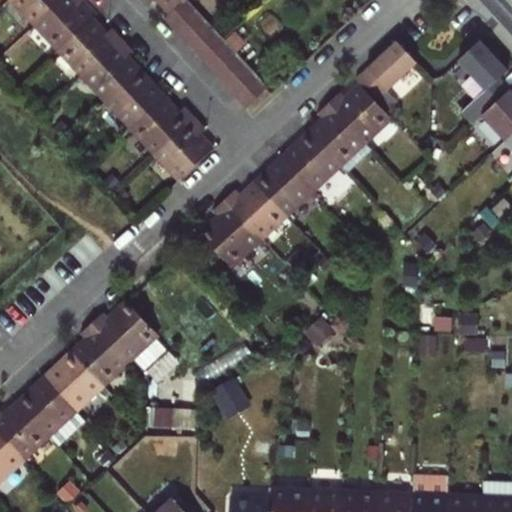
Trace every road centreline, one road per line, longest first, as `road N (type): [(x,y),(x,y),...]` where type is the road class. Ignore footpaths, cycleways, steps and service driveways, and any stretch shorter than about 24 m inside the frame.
road 1 (unknown): [(499,415),(491,283),(438,182),(438,58),(448,0)]
road 2 (residential): [(0,373),(247,144)]
road 3 (residential): [(247,144),(406,0)]
road 4 (residential): [(113,0),(247,144)]
